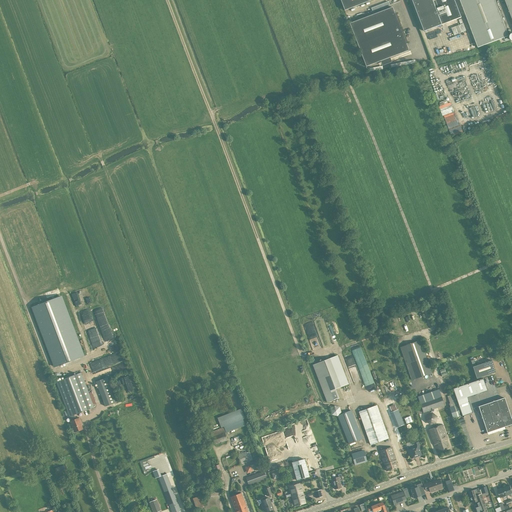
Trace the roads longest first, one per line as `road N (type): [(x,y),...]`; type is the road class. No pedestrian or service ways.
road 1 (track): [(353,92),(438,307),(426,334),(439,379),(381,404),(406,475)]
road 2 (residential): [(307,511),(511,441)]
road 3 (unclassified): [(398,511),(511,473)]
